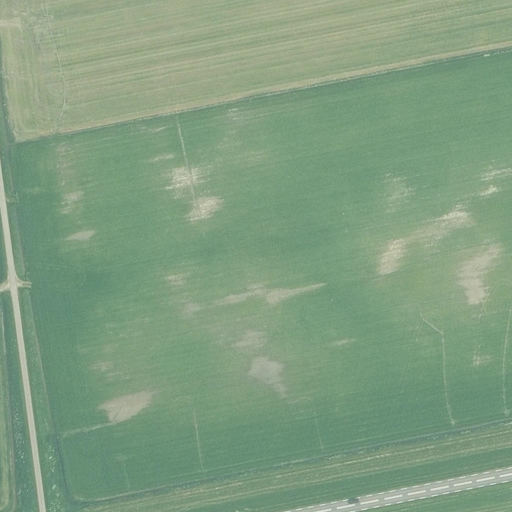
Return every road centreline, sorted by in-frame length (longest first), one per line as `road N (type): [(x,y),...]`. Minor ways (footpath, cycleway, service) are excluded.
road 1 (unclassified): [(43,511),(0,187)]
road 2 (secondary): [(327,511),(511,476)]
